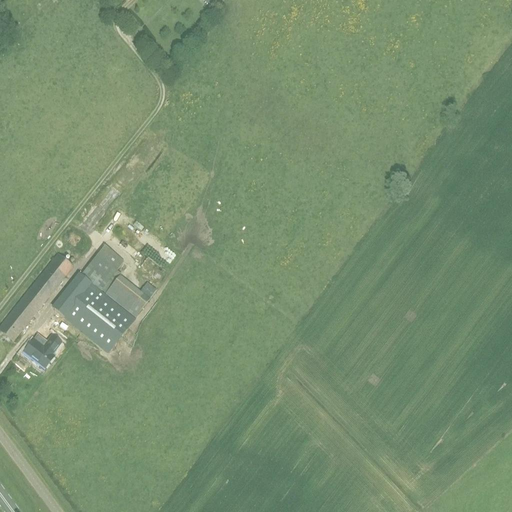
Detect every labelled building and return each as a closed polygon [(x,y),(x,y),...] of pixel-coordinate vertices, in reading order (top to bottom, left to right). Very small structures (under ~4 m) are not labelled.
[(211,0),(202,0),(210,9),(216,5),(211,0)] [(128,169),(106,190),(113,197),(135,177),(128,169)] [(103,247),(97,256),(80,276),(78,275),(51,310),(64,320),(108,354),(136,320),(135,319),(150,301),(149,300),(156,291),(147,284),(140,293),(120,277),(121,275),(117,272),(124,264),(115,257),(103,247)] [(0,333),(12,343),(73,268),(58,256),(0,328),(0,333)] [(147,277),(144,281),(152,288),(155,283),(147,277)] [(34,341),(23,354),(35,363),(34,365),(34,367),(39,371),(41,371),(43,369),(44,370),(55,357),(52,356),(61,345),(68,335),(65,333),(63,334),(58,330),(52,338),(44,349),(34,341)]
